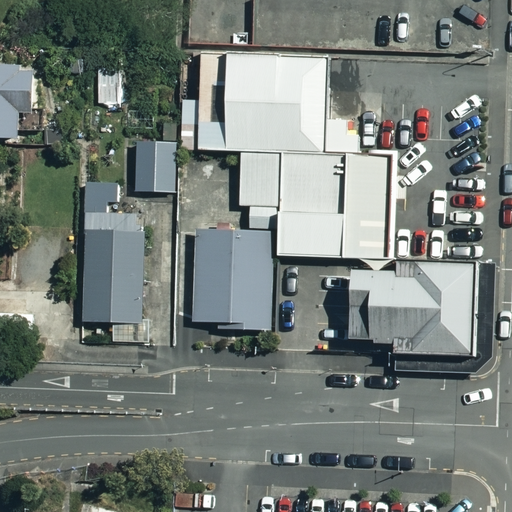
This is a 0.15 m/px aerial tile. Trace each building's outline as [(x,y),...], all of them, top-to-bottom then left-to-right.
[(337,58),(201,56),(200,156),(244,156),(243,219),(285,219),(284,260),(360,263),(399,263),(402,160),(334,158),(337,58)] [(0,139),(17,140),(17,133),(44,133),(45,116),(34,115),(35,68),(0,67),(0,139)] [(124,73),(99,73),(100,105),(125,104),(124,73)] [(175,145),(138,144),(136,193),(174,194),(175,145)] [(143,217),(86,215),(84,323),(141,324),(143,217)] [(262,231),(194,230),(193,326),(261,327),(262,231)] [(403,274),(360,273),(358,342),(403,344),(403,348),(402,357),(485,359),(487,265),(404,263),(403,274)] [(502,265),(487,265),(485,359),(402,357),(402,372),(482,375),(499,359),(502,265)]
